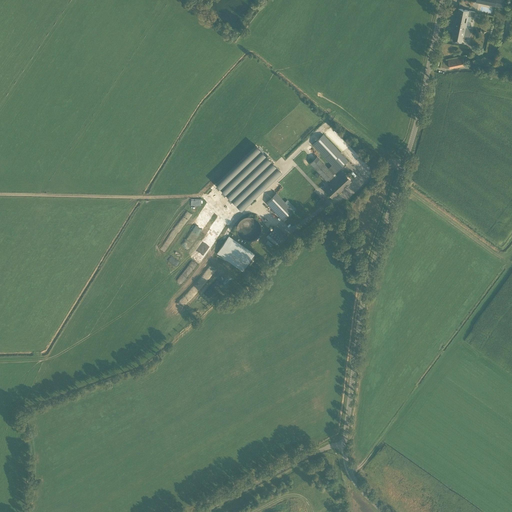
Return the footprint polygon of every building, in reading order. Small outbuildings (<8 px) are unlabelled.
[(473,11),(458,8),(453,33),(454,33),(453,40),(462,42),(463,35),(464,35),(470,36),(472,28),(466,27),(468,16),(474,17),(475,12),(473,11)] [(456,60),(458,67),(465,65),(463,58),(456,60)] [(450,68),(458,67),(456,60),(448,61),(450,68)] [(325,134),(337,147),(344,141),(332,128),(325,134)] [(332,165),(328,168),(317,156),(310,163),(327,181),(328,180),(330,182),(329,183),(331,186),(326,191),(332,198),(351,181),(342,171),(335,177),(333,175),(334,174),(337,171),(348,161),(323,134),(312,144),(332,165)] [(266,185),(283,170),(258,143),(218,181),(243,208),(258,194),(258,195),(267,186),(266,185)] [(284,221),(294,211),(276,193),(266,203),(284,221)] [(260,237),(255,217),(237,222),(243,242),(260,237)] [(274,226),(266,236),(277,245),(286,236),(274,226)] [(243,271),(254,253),(227,236),(216,253),(243,271)] [(184,277),(185,278),(195,265),(190,261),(177,277),(182,281),(184,277)] [(207,272),(208,276),(218,273),(215,266),(209,268),(210,271),(207,272)] [(223,286),(217,279),(202,294),(207,300),(223,286)]
